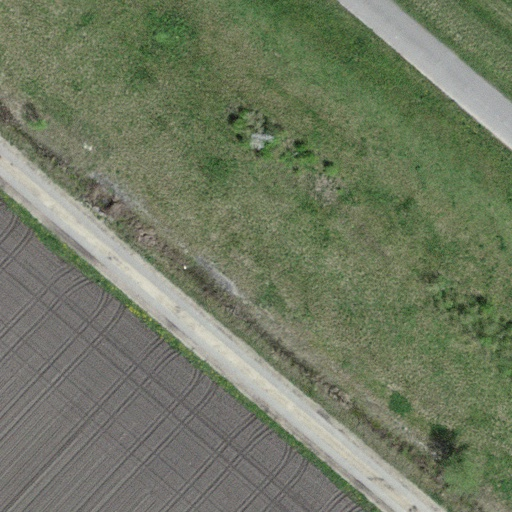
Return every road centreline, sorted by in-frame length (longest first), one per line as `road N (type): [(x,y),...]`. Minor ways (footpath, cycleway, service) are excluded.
road 1 (track): [(0,154),(417,511)]
road 2 (unclassified): [(511,110),(380,0)]
